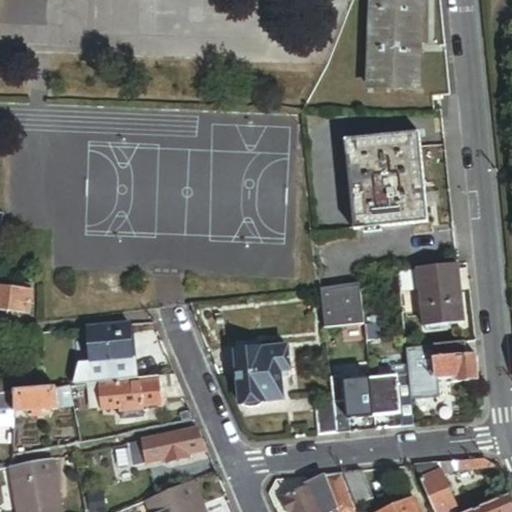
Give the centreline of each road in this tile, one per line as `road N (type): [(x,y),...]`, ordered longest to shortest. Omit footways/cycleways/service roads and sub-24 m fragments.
road 1 (residential): [(507,438),(461,0)]
road 2 (residential): [(507,438),(238,467)]
road 3 (residential): [(171,308),(238,467)]
